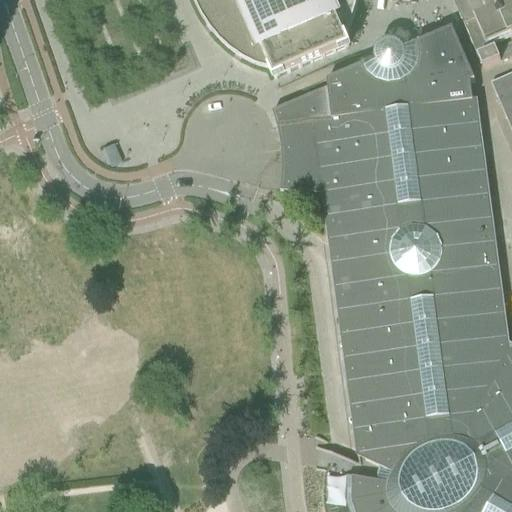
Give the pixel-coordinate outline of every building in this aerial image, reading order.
[(191,0),(193,3),(195,7),(196,10),(198,14),(200,17),(202,21),(204,24),(207,27),(209,31),(212,34),(214,37),(217,40),(220,43),(223,45),(226,48),(229,51),(232,53),(236,55),(239,58),(242,60),(246,62),(250,63),(253,65),(257,67),(261,68),(264,70),(268,71),(269,70),(274,81),(348,49),(344,38),(346,34),(348,31),(349,27),(351,23),(352,19),(353,16),(354,12),(355,8),(356,4),(356,0),(191,0)] [(511,0),(458,0),(453,3),(454,7),(483,72),(500,65),(500,66),(511,60),(511,0)] [(470,85),(474,83),(452,32),(452,31),(414,47),(415,48),(415,49),(417,54),(417,59),(417,64),(415,68),(413,72),(411,76),(407,80),(405,81),(403,82),(398,85),(393,86),(390,86),(385,86),(381,84),(376,82),(372,80),(369,76),(366,72),(365,70),(364,66),(326,82),(302,92),(303,94),(326,84),(327,90),(272,114),(277,130),(320,125),(365,463),(378,470),(376,476),(374,483),(346,478),(346,504),(348,511),(511,511),(511,350),(507,348),(474,102),(472,103),(470,85)] [(497,100),(511,93),(511,75),(490,85),(497,100)] [(507,125),(511,122),(511,93),(497,100),(507,125)] [(101,152),(110,171),(120,166),(114,151),(112,147),(101,152)] [(44,325),(22,333),(26,343),(48,336),(44,325)]
